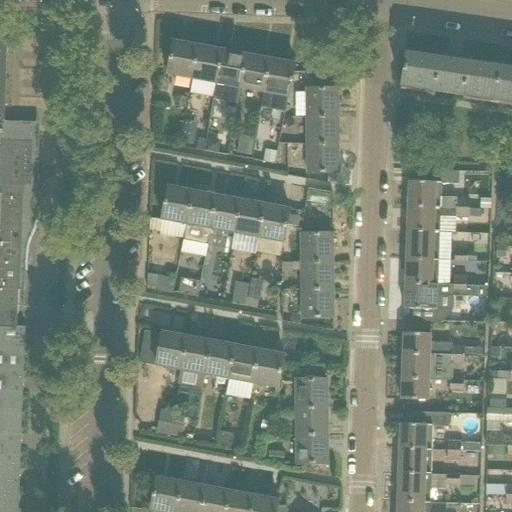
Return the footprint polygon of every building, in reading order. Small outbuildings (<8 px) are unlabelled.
[(199,46),(179,42),(174,42),(168,76),(192,80),(199,46)] [(192,80),(211,84),(216,85),(223,51),(199,46),(192,80)] [(24,289),(26,256),(27,248),(29,239),(33,231),(34,228),(35,227),(35,223),(36,220),(36,218),(37,215),(37,199),(38,184),(34,184),(35,171),(32,171),(34,124),(3,122),(6,48),(0,48),(0,326),(17,327),(19,308),(19,289),(24,289)] [(216,85),(241,89),(247,55),(223,51),(216,85)] [(500,68),(407,54),(401,90),(495,104),(500,68)] [(241,89),(265,94),(271,60),(247,55),(241,89)] [(265,94),(288,98),(289,98),(292,85),(294,73),(295,64),(271,60),(265,94)] [(511,69),(500,68),(495,104),(511,106),(511,69)] [(338,89),(307,90),(307,118),(339,117),(338,89)] [(174,106),(186,108),(188,98),(175,96),(174,106)] [(339,117),(307,118),(307,146),(339,145),(339,117)] [(289,129),(295,125),(291,118),(285,122),(289,129)] [(182,143),(193,146),(195,135),(184,132),(182,143)] [(253,141),(239,138),(236,155),(250,157),(253,141)] [(207,151),(219,153),(221,141),(209,139),(207,151)] [(307,146),(308,174),(339,173),(339,145),(307,146)] [(277,152),(266,150),(263,162),(275,164),(277,152)] [(408,207),(440,208),(441,184),(447,184),(447,172),(423,171),(423,183),(409,182),(408,207)] [(184,239),(187,226),(193,191),(169,187),(160,235),(184,239)] [(211,230),(217,196),(193,191),(187,226),(184,239),(208,244),(211,230)] [(211,230),(235,235),(241,201),(217,196),(211,230)] [(480,210),(482,210),(490,210),(491,199),(481,199),(480,210)] [(458,209),(470,209),(470,201),(457,200),(458,209)] [(257,252),(259,239),(266,205),(241,201),(235,235),(232,248),(257,252)] [(266,205),(259,239),(283,244),(290,210),(266,205)] [(439,233),(440,217),(469,218),(469,217),(470,209),(458,209),(440,208),(408,207),(407,231),(439,233)] [(439,248),(439,233),(407,231),(406,260),(438,261),(439,248)] [(333,235),(301,235),(302,263),(333,263),(333,235)] [(507,259),(507,247),(497,246),(497,258),(507,259)] [(468,262),(468,253),(455,253),(455,262),(468,262)] [(438,261),(406,260),(406,284),(437,286),(437,285),(438,261)] [(333,263),(302,263),(302,291),(333,291),(333,263)] [(159,274),(156,288),(173,292),(176,278),(159,274)] [(454,286),(467,287),(467,278),(454,277),(454,286)] [(200,285),(185,282),(183,294),(198,297),(200,285)] [(232,304),(245,307),(250,284),(237,282),(232,304)] [(450,294),(467,295),(476,295),(476,288),(467,288),(467,287),(454,286),(437,285),(437,286),(406,284),(405,309),(450,311),(450,294)] [(302,291),(302,319),(334,319),(333,291),(302,291)] [(257,309),(259,301),(247,298),(245,307),(257,309)] [(0,326),(0,384),(24,386),(26,328),(17,327),(0,326)] [(145,331),(139,363),(181,371),(187,337),(163,332),(163,335),(145,331)] [(432,343),(432,335),(431,335),(404,334),(403,355),(450,357),(453,357),(464,358),(465,348),(452,347),(452,343),(432,343)] [(181,371),(178,386),(202,390),(205,376),(212,341),(187,337),(181,371)] [(212,341),(205,376),(229,380),(236,346),(212,341)] [(236,346),(229,380),(226,396),(251,400),(254,385),(260,350),(236,346)] [(474,357),(475,348),(465,348),(465,356),(474,357)] [(278,389),(284,355),(260,350),(254,385),(278,389)] [(453,380),(454,365),(450,365),(450,357),(403,355),(402,379),(429,380),(429,381),(434,381),(450,381),(450,380),(453,380)] [(511,381),(511,372),(511,373),(498,372),(498,381),(507,381),(511,381)] [(402,379),(401,400),(429,401),(429,381),(429,380),(402,379)] [(463,380),(453,380),(450,380),(450,381),(450,391),(463,392),(463,380)] [(296,381),(296,409),(328,408),(328,381),(296,381)] [(24,386),(0,384),(0,442),(21,443),(24,386)] [(490,408),(506,408),(507,394),(490,394),(490,408)] [(328,408),(296,409),(297,437),(328,436),(328,408)] [(511,409),(487,408),(487,422),(511,423),(511,409)] [(174,414),(174,412),(161,410),(159,422),(172,425),(174,414)] [(431,451),(432,427),(449,428),(450,414),(413,413),(412,425),(400,424),(399,449),(431,451)] [(269,431),(271,422),(263,420),(261,429),(269,431)] [(181,438),(184,427),(172,425),(159,422),(157,434),(181,438)] [(217,447),(232,449),(235,434),(220,432),(217,447)] [(500,433),(486,432),(486,446),(500,446),(500,433)] [(328,436),(297,437),(297,465),(328,464),(328,436)] [(0,500),(19,501),(21,443),(0,442),(0,500)] [(448,451),(461,452),(461,443),(448,442),(448,451)] [(461,452),(481,453),(481,444),(461,443),(461,452)] [(430,475),(431,451),(399,449),(399,474),(430,475)] [(448,462),(461,462),(461,452),(448,451),(448,462)] [(284,464),(285,453),(269,452),(268,462),(284,464)] [(430,490),(430,475),(399,474),(397,502),(429,503),(430,490)] [(447,484),(460,485),(460,476),(447,476),(447,484)] [(158,478),(151,511),(176,511),(182,483),(158,478)] [(182,483),(176,511),(201,511),(206,487),(182,483)] [(206,487),(201,511),(226,511),(230,492),(206,487)] [(486,495),(506,496),(511,495),(511,487),(487,487),(486,495)] [(230,492),(226,511),(251,511),(255,496),(230,492)] [(276,511),(279,501),(255,496),(251,511),(276,511)] [(18,511),(19,501),(0,500),(0,511),(18,511)] [(445,511),(446,504),(429,503),(397,502),(397,511),(445,511)]
